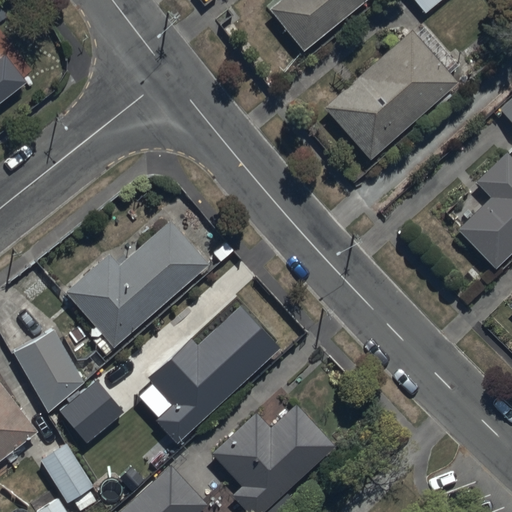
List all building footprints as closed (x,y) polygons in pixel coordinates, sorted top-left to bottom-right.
[(269,0),(266,3),(298,44),(354,0),(269,0)] [(415,0),(423,8),(432,0),(415,0)] [(511,4),(511,0),(501,0),(508,8),(511,4)] [(321,102),(367,153),(456,75),(410,23),(321,102)] [(0,90),(9,83),(23,73),(2,46),(0,47),(0,90)] [(511,90),(498,103),(511,119),(511,90)] [(455,224),(492,263),(511,243),(511,154),(504,146),(473,176),(488,192),(455,224)] [(74,298),(111,340),(205,258),(168,216),(118,260),(107,247),(63,286),(74,298)] [(134,395),(175,438),(279,340),(238,297),(194,337),(187,329),(144,369),(152,378),(134,395)] [(52,324),(12,346),(45,406),(82,377),(52,324)] [(57,406),(88,442),(126,410),(95,374),(57,406)] [(0,452),(35,426),(13,396),(1,381),(0,379),(0,452)] [(224,464),(240,481),(232,488),(254,511),(255,511),(332,440),(309,416),(293,399),(269,422),(253,405),(208,447),(224,464)] [(39,455),(65,497),(91,481),(65,439),(39,455)] [(116,511),(117,511),(192,511),(206,500),(169,461),(116,511)] [(69,511),(57,493),(34,508),(37,511),(69,511)]
